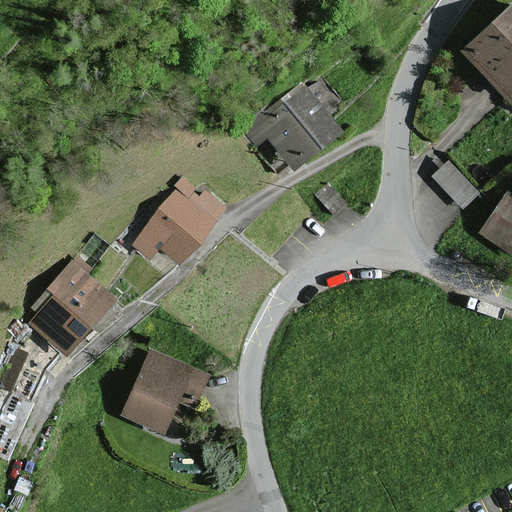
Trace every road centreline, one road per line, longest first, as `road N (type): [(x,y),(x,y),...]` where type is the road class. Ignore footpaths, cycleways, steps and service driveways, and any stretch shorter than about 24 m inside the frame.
road 1 (residential): [(53,383),(184,269),(233,215),(344,151),(397,133)]
road 2 (residential): [(396,235),(305,280),(275,311),(257,350),(251,413),(277,511)]
road 3 (tertiary): [(452,0),(399,101),(397,133)]
road 4 (tertiary): [(396,235),(453,278),(511,300)]
